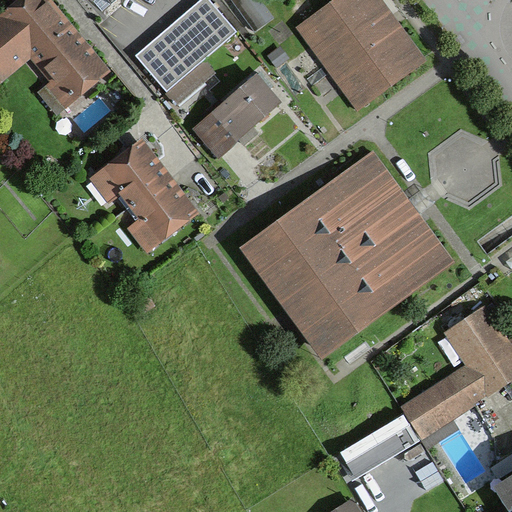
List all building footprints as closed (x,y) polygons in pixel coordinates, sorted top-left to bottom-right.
[(101,72),(40,0),(24,0),(0,20),(0,76),(29,52),(68,99),(101,72)] [(262,0),(238,0),(260,31),(276,20),(262,0)] [(372,0),(336,0),(299,28),(358,108),(418,63),(372,0)] [(234,33),(208,3),(138,63),(164,93),(200,62),(234,33)] [(210,73),(200,62),(164,93),(174,104),(210,73)] [(213,113),(206,118),(194,129),(217,158),(237,141),(236,140),(276,105),(259,85),(263,81),(258,75),(254,78),(253,78),(213,113)] [(146,159),(136,146),(102,173),(128,207),(165,179),(155,167),(156,165),(152,160),(146,159)] [(402,204),(367,157),(245,247),(324,354),(446,265),(412,218),(416,215),(405,201),(402,204)] [(176,192),(174,192),(165,179),(128,207),(155,242),(190,216),(180,202),(180,197),(176,192)] [(130,297),(140,313),(151,307),(141,290),(130,297)] [(448,335),(468,366),(486,393),(511,375),(511,358),(481,313),(448,335)] [(419,437),(486,393),(468,366),(401,410),(419,437)] [(333,458),(349,484),(376,467),(359,441),(333,458)] [(511,478),(502,486),(511,501),(511,478)]
